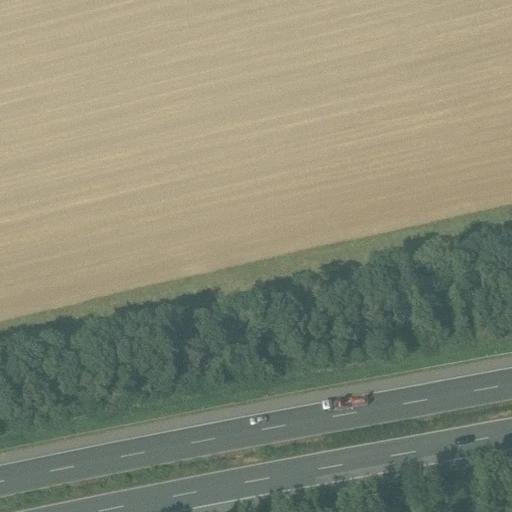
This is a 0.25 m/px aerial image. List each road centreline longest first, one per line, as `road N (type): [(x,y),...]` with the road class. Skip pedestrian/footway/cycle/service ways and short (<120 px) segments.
road 1 (motorway): [(511,392),(0,489)]
road 2 (motorway): [(137,511),(511,443)]
